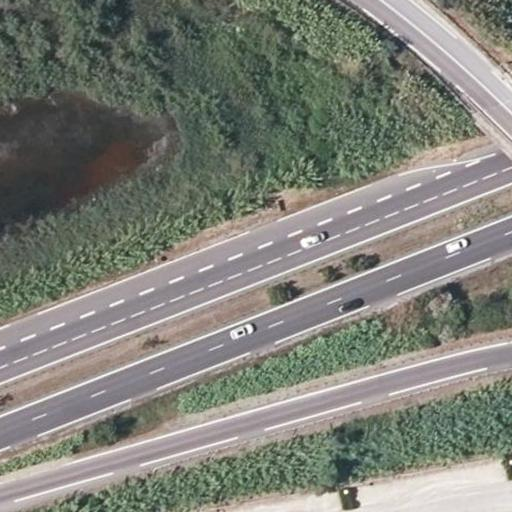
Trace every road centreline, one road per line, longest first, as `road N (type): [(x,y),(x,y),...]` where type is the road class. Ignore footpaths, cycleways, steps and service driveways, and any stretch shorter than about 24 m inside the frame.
road 1 (trunk): [(0,433),(511,232)]
road 2 (trunk): [(511,168),(0,368)]
road 3 (trunk): [(0,493),(511,352)]
road 4 (trunk): [(384,0),(511,117)]
